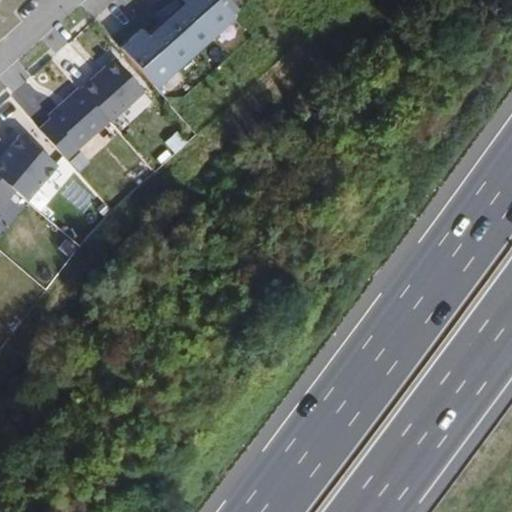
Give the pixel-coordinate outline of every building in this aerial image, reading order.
[(134,3),(131,0),(122,0),(113,10),(121,17),(134,3)] [(220,0),(173,0),(116,54),(161,101),(243,24),(220,0)] [(111,58),(77,88),(106,121),(140,90),(111,58)] [(77,88),(35,125),(65,158),(106,121),(77,88)] [(22,136),(0,161),(0,180),(24,200),(55,164),(22,136)] [(0,186),(0,214),(14,199),(0,186)]
